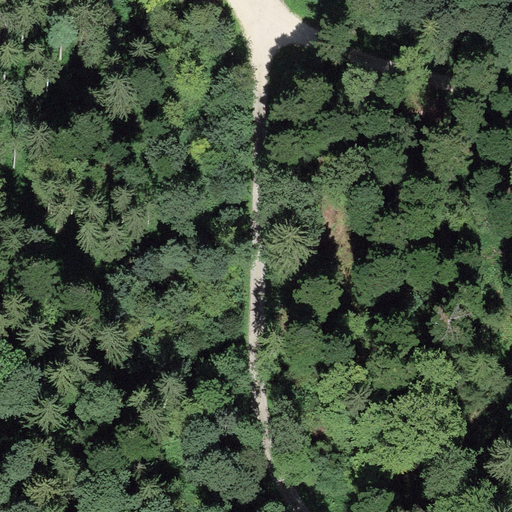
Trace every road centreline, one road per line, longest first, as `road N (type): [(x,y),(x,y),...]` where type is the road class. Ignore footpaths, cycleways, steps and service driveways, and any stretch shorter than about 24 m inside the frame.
road 1 (track): [(259,34),(252,364),(256,407),(281,483),(301,511)]
road 2 (track): [(511,103),(467,97),(259,34)]
